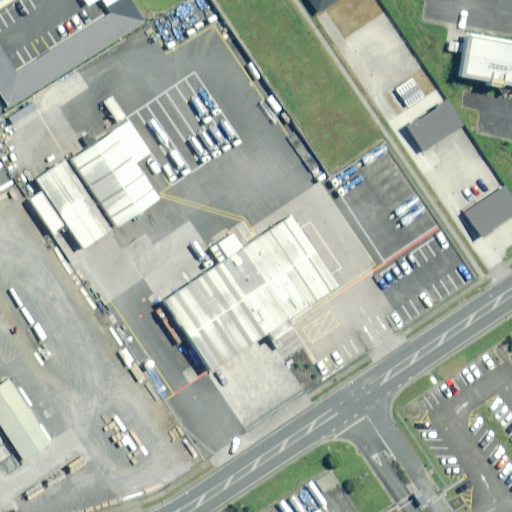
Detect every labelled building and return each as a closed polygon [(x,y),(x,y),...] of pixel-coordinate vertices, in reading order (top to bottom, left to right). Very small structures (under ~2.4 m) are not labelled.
[(0,87),(12,106),(148,19),(136,0),(83,0),(89,8),(100,1),(107,12),(18,70),(0,42),(0,87)] [(306,0),(316,14),(336,0),(306,0)] [(511,35),(456,24),(448,64),(511,76),(511,35)] [(31,101),(4,118),(10,127),(37,110),(31,101)] [(460,126),(443,101),(404,128),(420,153),(460,126)] [(161,188),(116,122),(30,180),(76,246),(161,188)] [(511,216),(511,204),(500,187),(461,212),(478,238),(511,216)] [(306,198),(156,300),(208,376),(358,274),(306,198)] [(43,444),(0,380),(0,431),(19,460),(43,444)] [(312,481),(321,494),(339,483),(330,470),(312,481)] [(417,492),(410,497),(417,509),(425,504),(417,492)]
